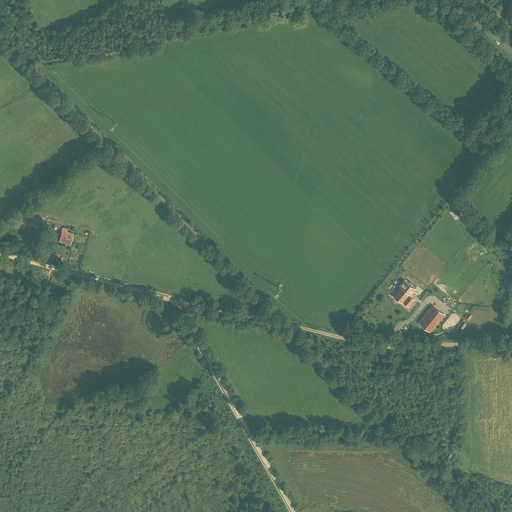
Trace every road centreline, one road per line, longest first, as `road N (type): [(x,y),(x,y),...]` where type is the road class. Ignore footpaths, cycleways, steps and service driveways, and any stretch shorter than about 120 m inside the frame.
road 1 (track): [(511,344),(378,346),(176,301)]
road 2 (track): [(353,0),(27,64)]
road 3 (track): [(293,511),(176,301)]
road 4 (track): [(176,301),(51,267)]
